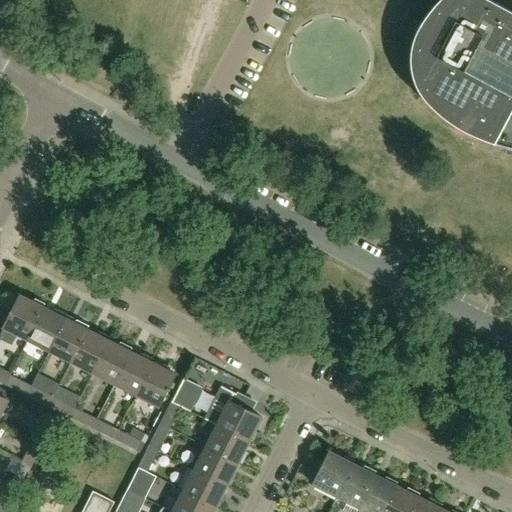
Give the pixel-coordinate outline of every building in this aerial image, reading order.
[(511,13),(487,0),(439,0),(432,8),(426,17),(415,36),(413,44),(411,53),(410,59),(411,65),(412,74),(417,87),(426,101),(439,113),(449,121),(464,130),(477,136),(494,142),(511,146),(511,13)] [(435,253),(426,248),(422,256),(430,261),(435,253)] [(27,340),(44,306),(19,294),(0,332),(0,339),(12,345),(17,335),(27,340)] [(49,351),(65,318),(44,306),(27,340),(49,351)] [(88,325),(76,318),(74,322),(65,318),(49,351),(70,362),(87,329),(88,329),(88,328),(87,328),(88,325)] [(92,373),(109,340),(88,329),(87,329),(70,362),(92,373)] [(114,384),(131,351),(109,340),(92,373),(114,384)] [(136,395),(153,362),(131,351),(114,384),(136,395)] [(158,406),(175,373),(153,362),(136,395),(158,406)] [(0,380),(5,383),(9,374),(10,372),(0,367),(0,380)] [(5,383),(26,394),(31,385),(9,374),(5,383)] [(183,377),(170,402),(179,406),(182,407),(194,383),(183,377)] [(26,394),(48,405),(52,396),(31,385),(26,394)] [(261,417),(248,410),(252,402),(221,386),(205,419),(215,425),(216,424),(249,441),(261,417)] [(70,416),(74,407),(52,396),(48,405),(58,410),(70,416)] [(170,402),(160,423),(169,428),(179,406),(170,402)] [(96,419),(74,407),(70,416),(92,427),(96,419)] [(43,418),(32,440),(41,445),(52,423),(43,418)] [(92,427),(114,438),(118,430),(96,419),(92,427)] [(158,450),(169,428),(160,423),(149,445),(158,450)] [(249,441),(216,424),(215,425),(204,446),(238,463),(249,441)] [(118,430),(114,438),(136,449),(140,441),(118,430)] [(32,440),(21,462),(30,467),(41,445),(32,440)] [(138,467),(147,471),(158,450),(149,445),(144,453),(138,467)] [(227,485),(238,463),(204,446),(193,468),(227,485)] [(337,496),(353,463),(329,451),(313,484),(337,496)] [(10,484),(19,489),(30,467),(21,462),(10,484)] [(358,507),(375,475),(353,463),(337,496),(347,501),(341,511),(355,511),(358,507)] [(127,489),(136,493),(147,471),(138,467),(127,489)] [(216,507),(227,485),(193,468),(182,490),(216,507)] [(367,511),(383,511),(397,486),(375,475),(358,507),(367,511)] [(0,503),(0,506),(8,510),(9,509),(19,489),(10,484),(9,485),(0,481),(0,480),(0,497),(3,498),(0,503)] [(410,511),(419,497),(397,486),(383,511),(410,511)] [(116,510),(118,511),(126,511),(136,493),(127,489),(116,510)] [(108,511),(114,501),(92,490),(81,511),(108,511)] [(213,511),(216,507),(182,490),(171,511),(172,511),(213,511)] [(438,511),(441,508),(419,497),(410,511),(438,511)]
